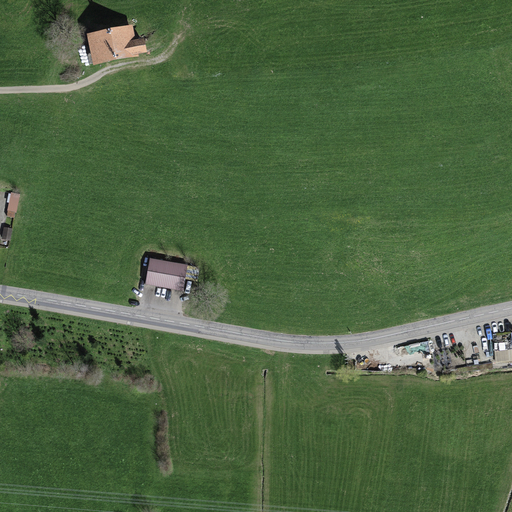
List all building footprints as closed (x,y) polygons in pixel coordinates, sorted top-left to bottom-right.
[(133,28),(89,36),(95,67),(148,57),(145,42),(136,43),(133,28)] [(20,195),(11,193),(8,210),(17,212),(20,195)] [(13,228),(4,227),(2,239),(11,240),(13,228)] [(188,264),(150,258),(146,284),(184,290),(186,278),(197,280),(200,267),(188,266),(188,264)] [(511,337),(511,332),(492,334),(496,363),(511,360),(511,337)]
